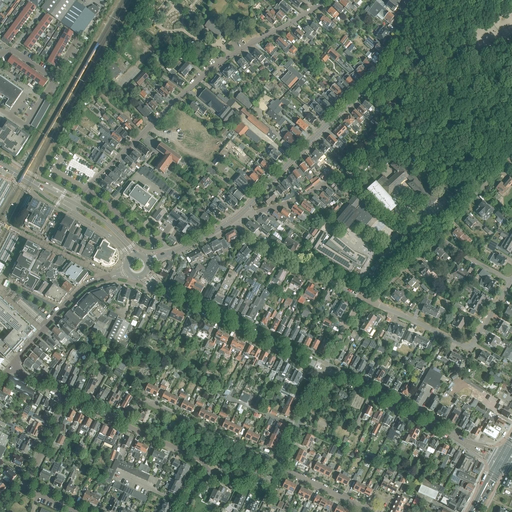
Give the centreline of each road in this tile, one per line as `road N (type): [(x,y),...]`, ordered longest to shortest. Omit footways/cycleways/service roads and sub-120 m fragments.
road 1 (residential): [(360,296),(379,268),(455,199),(395,141)]
road 2 (residential): [(150,126),(235,51),(328,0)]
road 3 (residential): [(244,210),(387,66)]
road 4 (tertiary): [(323,369),(144,275)]
road 5 (tertiary): [(501,460),(323,369)]
road 6 (residential): [(278,466),(152,405),(120,424)]
road 7 (residential): [(244,210),(297,200),(361,170),(395,141)]
road 8 (residential): [(360,296),(272,256),(235,218)]
road 9 (residential): [(101,277),(24,236),(0,285)]
